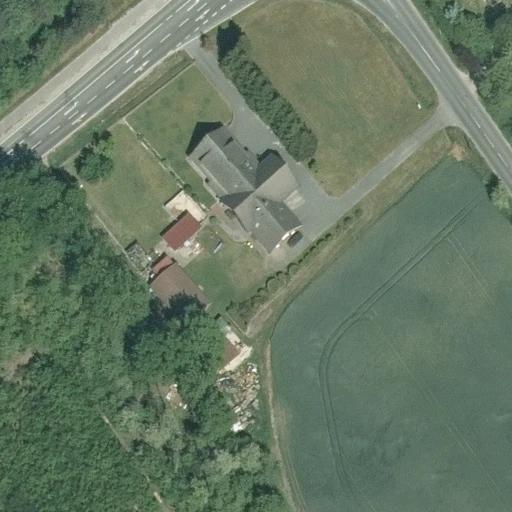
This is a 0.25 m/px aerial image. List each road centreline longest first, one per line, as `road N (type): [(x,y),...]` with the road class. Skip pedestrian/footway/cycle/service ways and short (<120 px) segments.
road 1 (tertiary): [(0,167),(201,0)]
road 2 (unclassified): [(511,173),(386,0)]
